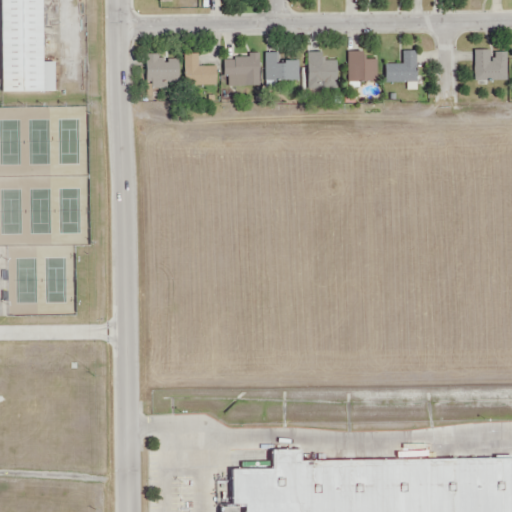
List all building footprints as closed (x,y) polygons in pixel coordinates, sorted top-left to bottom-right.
[(0,0),(0,94),(43,95),(43,0),(0,0)] [(471,52),(471,81),(504,81),(504,55),(492,55),(492,62),(487,62),(487,52),(471,52)] [(384,67),(384,84),(413,84),(413,53),(402,53),(402,66),(384,67)] [(346,54),(346,84),(375,83),(375,61),(364,62),(364,54),(346,54)] [(183,55),(183,88),(216,89),(216,68),(197,68),(197,55),(183,55)] [(264,55),(264,83),(298,83),(298,61),(284,61),(284,64),(275,64),(275,55),(264,55)] [(306,55),(306,89),(337,89),(337,63),(322,63),(322,55),(306,55)] [(145,56),(145,85),(150,85),(150,91),(164,91),(164,84),(178,84),(177,61),(157,62),(157,56),(145,56)] [(222,62),(222,78),(227,78),(227,87),(257,87),(257,56),(248,56),(248,59),(229,59),(229,62),(222,62)] [(232,471),(233,504),(248,504),(248,511),(511,511),(511,455),(303,459),(303,450),(270,451),(270,471),(232,471)]
